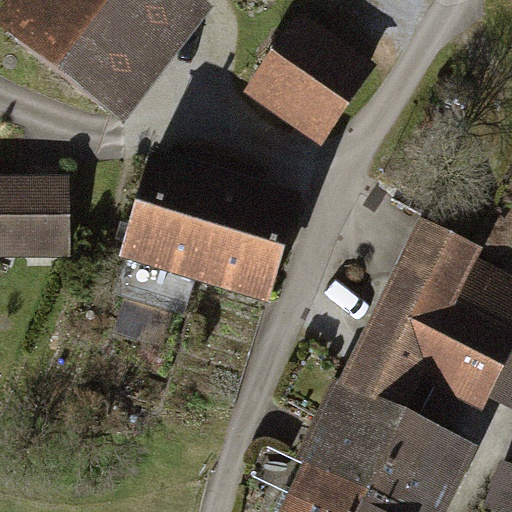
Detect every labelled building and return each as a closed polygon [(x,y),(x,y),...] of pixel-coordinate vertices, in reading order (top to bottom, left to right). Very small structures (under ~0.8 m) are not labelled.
[(215,15),(196,0),(15,0),(0,20),(0,35),(123,132),(215,15)] [(378,70),(301,18),(245,99),(322,151),(378,70)] [(228,178),(154,155),(119,267),(194,289),(228,178)] [(304,201),(228,178),(194,289),(270,312),(304,201)] [(0,262),(72,263),(69,180),(0,180),(0,262)] [(420,223),(357,357),(423,388),(484,417),(491,403),(511,412),(511,278),(480,263),(485,253),(420,223)] [(296,465),(304,468),(397,511),(450,511),(479,451),(409,418),(423,388),(357,357),(341,391),(333,387),(296,465)] [(511,511),(511,467),(501,464),(484,511),(486,511),(511,511)] [(397,511),(304,468),(283,511),(397,511)]
